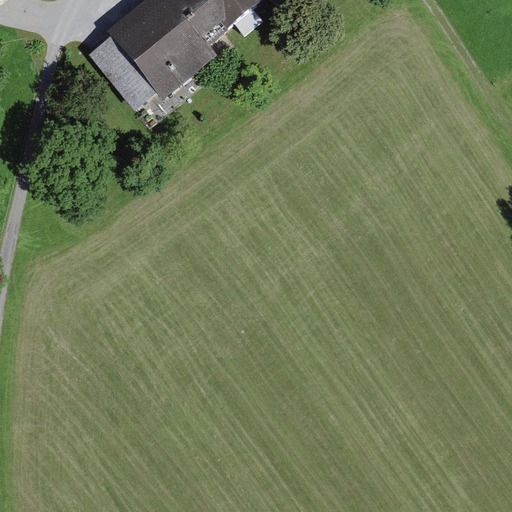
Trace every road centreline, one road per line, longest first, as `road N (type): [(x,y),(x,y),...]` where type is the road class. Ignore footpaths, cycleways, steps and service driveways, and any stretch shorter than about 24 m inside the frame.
road 1 (track): [(80,0),(51,57),(0,301)]
road 2 (track): [(511,130),(426,0)]
